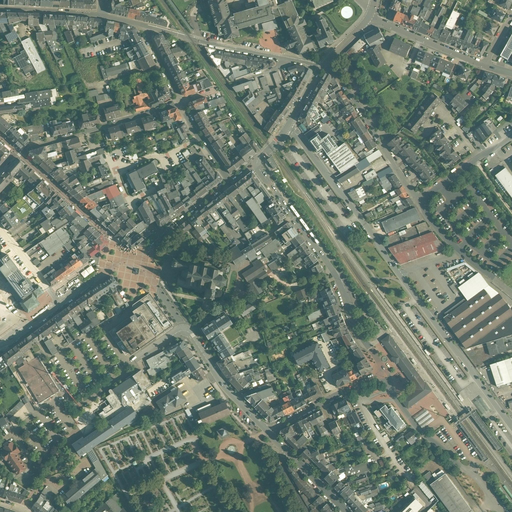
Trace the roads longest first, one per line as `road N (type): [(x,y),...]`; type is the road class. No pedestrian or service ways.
road 1 (residential): [(287,125),(511,426)]
road 2 (residential): [(254,161),(330,266),(383,370)]
road 3 (residential): [(13,432),(66,395),(74,407),(185,326)]
road 4 (residential): [(383,370),(422,433),(472,472),(502,511)]
road 5 (residential): [(148,27),(321,66)]
road 6 (residential): [(321,66),(420,203)]
road 7 (residential): [(199,139),(124,167),(130,202),(159,188)]
road 8 (residential): [(185,326),(221,382),(269,432)]
road 9 (residential): [(269,432),(383,370)]
road 10 (residential): [(483,64),(368,15)]
road 11 (residential): [(228,181),(130,258)]
